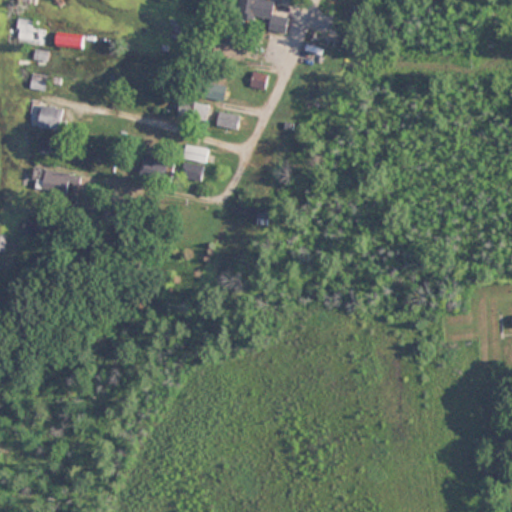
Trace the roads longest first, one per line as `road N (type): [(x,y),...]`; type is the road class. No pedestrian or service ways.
road 1 (residential): [(312,0),(217,209)]
road 2 (residential): [(511,171),(327,172)]
